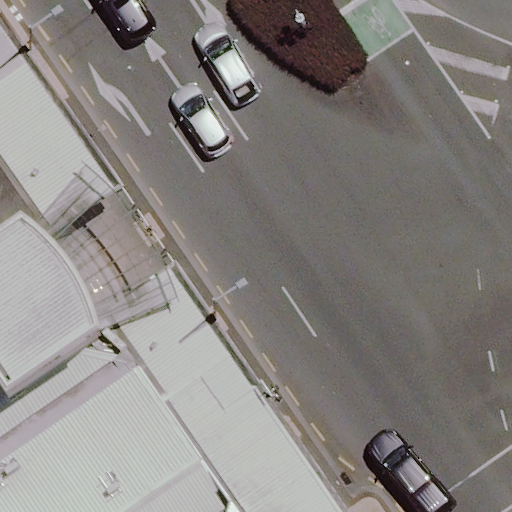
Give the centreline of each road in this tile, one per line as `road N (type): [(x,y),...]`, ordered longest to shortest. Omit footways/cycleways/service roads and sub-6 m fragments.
road 1 (secondary): [(282,245),(117,0)]
road 2 (secondary): [(282,245),(468,126)]
road 3 (tertiary): [(476,511),(367,357)]
road 4 (secondary): [(511,260),(367,357)]
road 5 (secondary): [(390,0),(468,126)]
road 6 (tertiary): [(367,357),(282,245)]
